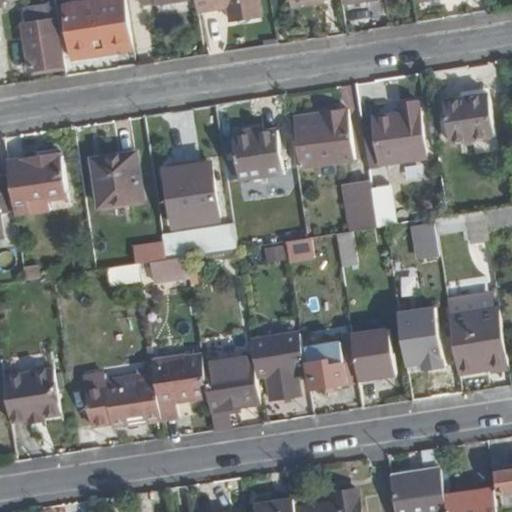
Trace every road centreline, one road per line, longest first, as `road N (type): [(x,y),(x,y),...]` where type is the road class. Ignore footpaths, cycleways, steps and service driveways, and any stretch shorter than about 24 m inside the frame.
road 1 (residential): [(0,113),(511,34)]
road 2 (residential): [(0,489),(511,411)]
